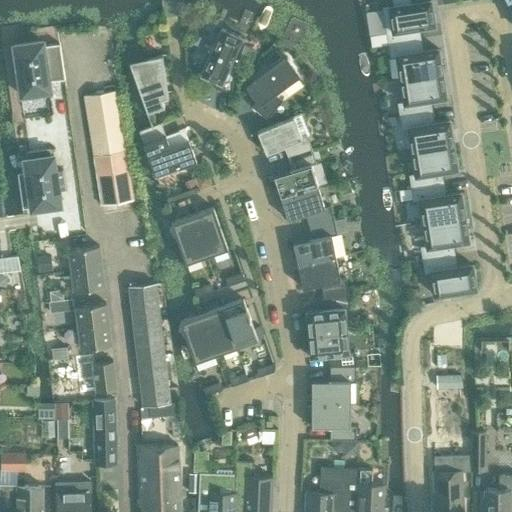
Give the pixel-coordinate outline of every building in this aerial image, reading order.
[(383,7),(388,44),(419,39),(418,28),(434,25),(429,0),(428,0),(410,3),(409,0),(392,0),(393,6),(383,7)] [(215,81),(214,89),(231,91),(234,67),(228,66),(241,37),(220,28),(200,74),(215,81)] [(389,44),(391,57),(396,56),(400,79),(441,73),(437,48),(421,51),(420,39),(389,44)] [(15,64),(12,65),(14,81),(18,80),(20,96),(50,92),(47,76),(63,73),(58,44),(43,46),(42,42),(13,46),(15,64)] [(255,51),(245,46),(239,59),(249,63),(255,51)] [(276,51),(264,59),(269,66),(280,57),(276,51)] [(168,98),(162,55),(160,55),(131,65),(130,61),(128,61),(146,113),(164,107),(161,99),(166,97),(166,98),(168,98)] [(274,94),(300,76),(286,57),(245,87),(255,101),(250,106),(266,119),(282,100),(274,94)] [(400,79),(403,102),(398,103),(400,116),(431,111),(429,100),(445,97),(441,73),(400,79)] [(116,90),(84,96),(93,150),(125,145),(116,90)] [(400,116),(402,129),(407,128),(411,151),(452,144),(448,120),(433,122),(431,111),(400,116)] [(283,147),(287,158),(312,149),(306,136),(309,135),(300,113),(292,117),(256,131),(265,154),(283,147)] [(161,123),(138,131),(142,142),(165,134),(161,123)] [(165,134),(142,142),(154,176),(196,162),(188,140),(169,147),(165,134)] [(411,151),(415,174),(409,175),(411,188),(442,183),(440,171),(456,169),(452,144),(411,151)] [(125,145),(93,150),(102,205),(134,200),(125,145)] [(26,159),(23,159),(30,210),(60,205),(58,189),(65,188),(63,170),(55,171),(53,155),(51,155),(50,148),(25,152),(26,159)] [(291,169),(273,175),(280,197),(318,186),(311,165),(316,163),(315,160),(320,158),(318,151),(313,152),(312,149),(287,158),(291,169)] [(195,178),(199,189),(210,185),(206,174),(195,178)] [(442,183),(411,188),(413,201),(419,200),(422,223),(464,216),(460,192),(444,194),(442,183)] [(305,214),(308,226),(334,220),(329,205),(324,207),(318,186),(280,197),(286,219),(305,214)] [(213,207),(191,215),(206,256),(227,249),(213,207)] [(172,226),(169,229),(176,237),(176,238),(185,264),(206,256),(191,215),(170,222),(172,226)] [(421,247),(423,260),(453,255),(452,243),(467,241),(464,216),(422,223),(426,246),(421,247)] [(311,238),(292,242),(297,265),(336,257),(331,236),(337,235),(334,220),(308,226),(311,238)] [(69,250),(71,271),(102,267),(100,246),(69,250)] [(453,255),(423,260),(425,272),(430,272),(434,295),(442,294),(442,297),(455,295),(455,292),(475,289),(471,264),(455,266),(453,255)] [(0,271),(20,270),(17,256),(9,257),(8,257),(0,258),(0,271)] [(49,256),(38,257),(40,272),(51,270),(49,256)] [(320,284),(322,297),(348,293),(345,278),(340,279),(336,257),(297,265),(301,288),(320,284)] [(102,267),(71,271),(74,291),(105,288),(102,267)] [(241,273),(225,278),(227,286),(244,280),(241,273)] [(155,283),(128,286),(132,321),(159,318),(155,283)] [(210,283),(194,289),(196,296),(212,291),(210,283)] [(62,289),(49,291),(50,302),(63,301),(62,289)] [(304,311),(307,334),(346,330),(344,308),(349,308),(348,293),(322,297),(324,309),(304,311)] [(242,299),(221,306),(236,348),(257,340),(242,299)] [(60,302),(49,303),(50,312),(62,310),(60,302)] [(76,307),(78,329),(109,325),(107,303),(76,307)] [(221,306),(201,313),(215,355),(236,348),(221,306)] [(181,325),(178,327),(185,336),(194,362),(215,355),(201,313),(179,321),(181,325)] [(159,318),(132,321),(136,355),(163,352),(159,318)] [(109,325),(78,329),(81,350),(112,346),(109,325)] [(260,326),(253,328),(257,340),(264,338),(260,326)] [(328,355),(329,368),(355,367),(354,352),(348,352),(346,330),(307,334),(309,357),(328,355)] [(67,346),(52,348),(53,359),(68,358),(67,346)] [(163,352),(136,355),(140,389),(167,385),(163,352)] [(92,355),(79,357),(80,365),(83,392),(97,390),(97,391),(117,389),(114,361),(93,363),(92,355)] [(273,363),(256,369),(258,377),(273,372),(273,364),(273,363)] [(355,367),(329,368),(329,381),(311,381),(311,404),(358,404),(358,381),(355,381),(355,367)] [(245,373),(228,379),(231,386),(247,380),(245,373)] [(436,375),(436,389),(461,388),(461,375),(436,375)] [(219,382),(203,388),(205,395),(221,389),(219,382)] [(167,385),(140,389),(142,406),(149,405),(169,402),(167,385)] [(94,400),(95,465),(118,464),(115,399),(94,400)] [(55,417),(57,417),(66,417),(66,402),(55,402),(55,417)] [(53,404),(38,404),(38,419),(53,419),(53,404)] [(350,404),(310,404),(310,427),(329,427),(329,440),(355,440),(355,426),(350,426),(350,404)] [(142,406),(142,417),(151,417),(149,405),(142,406)] [(41,437),(55,437),(54,421),(41,421),(41,437)] [(243,437),(247,439),(254,436),(256,432),(255,429),(251,427),(243,430),(242,434),(243,437)] [(485,431),(470,431),(470,471),(473,471),(485,471),(485,445),(485,431)] [(360,440),(346,440),(346,453),(360,453),(360,440)] [(344,441),(332,441),(332,448),(336,452),(344,452),(344,441)] [(139,447),(141,511),(180,511),(180,505),(178,445),(139,447)] [(24,454),(0,453),(0,471),(16,472),(24,472),(24,454)] [(468,454),(433,456),(434,471),(433,471),(434,511),(462,511),(461,472),(469,472),(468,454)] [(234,460),(234,471),(232,511),(233,511),(244,511),(268,511),(270,476),(252,475),(253,461),(234,460)] [(307,491),(306,511),(341,511),(344,467),(344,460),(333,460),(332,467),(320,466),(319,491),(307,491)] [(194,471),(208,472),(209,461),(195,461),(194,471)] [(372,469),(344,467),(341,511),(381,511),(381,507),(387,507),(388,496),(382,496),(382,483),(371,483),(372,469)] [(197,506),(197,511),(233,511),(232,511),(234,471),(216,470),(216,474),(199,473),(197,506)] [(190,474),(189,494),(198,494),(199,475),(190,474)] [(484,511),(510,511),(511,496),(511,495),(511,474),(500,474),(499,489),(486,489),(484,511)] [(73,511),(73,482),(55,483),(56,510),(55,511),(73,511)] [(90,511),(90,482),(73,482),(73,511),(90,511)] [(15,485),(0,485),(0,511),(41,511),(42,486),(15,485)]
